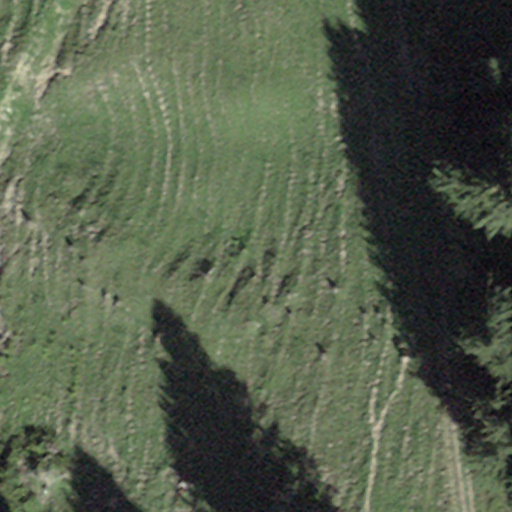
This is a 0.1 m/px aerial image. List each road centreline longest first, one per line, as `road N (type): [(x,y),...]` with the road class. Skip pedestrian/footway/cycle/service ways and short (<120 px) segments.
road 1 (track): [(399,0),(465,511)]
road 2 (track): [(0,121),(63,0)]
